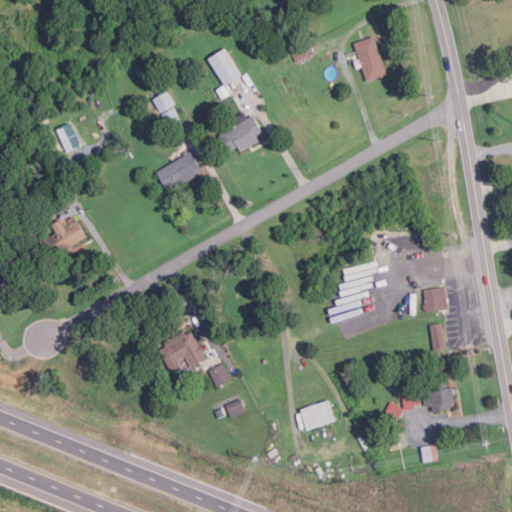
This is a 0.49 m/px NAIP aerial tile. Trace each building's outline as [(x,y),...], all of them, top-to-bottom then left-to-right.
[(368,81),(355,43),(375,36),(388,74),(368,81)] [(298,61),(294,54),(311,45),(315,53),(298,61)] [(228,85),(211,58),(227,48),(245,74),(228,85)] [(145,72),(140,76),(135,70),(140,67),(145,72)] [(280,76),(290,71),(304,99),(294,104),(280,76)] [(164,81),(154,88),(148,79),(158,72),(164,81)] [(224,99),(219,89),(226,85),(232,95),(224,99)] [(162,112),(155,99),(169,90),(177,102),(162,112)] [(308,106),(297,111),(295,106),(305,101),(308,106)] [(171,126),(164,114),(176,106),(184,119),(171,126)] [(242,152),(238,146),(230,151),(220,133),(254,114),(264,131),(257,135),(260,141),(242,152)] [(82,147),(69,151),(64,140),(78,135),(82,147)] [(167,188),(157,171),(191,151),(201,168),(195,171),(198,175),(178,188),(175,184),(167,188)] [(56,257),(45,240),(59,231),(54,224),(63,219),(68,226),(79,219),(89,235),(56,257)] [(0,291),(0,264),(4,262),(16,282),(0,291)] [(428,312),(428,310),(425,310),(424,304),(427,304),(425,289),(447,286),(450,308),(428,312)] [(434,350),(431,324),(442,322),(446,348),(434,350)] [(176,374),(161,349),(168,345),(166,341),(186,329),(189,334),(194,331),(203,346),(205,345),(208,350),(206,351),(209,357),(203,361),(204,362),(201,364),(200,363),(195,366),(188,355),(180,360),(185,369),(176,374)] [(220,387),(211,371),(225,362),(235,378),(220,387)] [(435,412),(434,406),(428,407),(425,387),(431,386),(429,378),(448,375),(450,388),(456,387),(458,403),(454,403),(455,408),(435,412)] [(409,405),(419,403),(417,392),(407,394),(409,405)] [(231,417),(226,404),(242,398),(247,411),(231,417)] [(312,430),(304,409),(332,400),(339,421),(312,430)] [(401,417),(388,411),(392,402),(406,408),(401,417)] [(216,410),(223,407),(226,415),(220,418),(216,410)] [(424,446),(439,444),(441,460),(426,462),(424,446)] [(281,453),(273,458),(269,453),(277,447),(281,453)]
